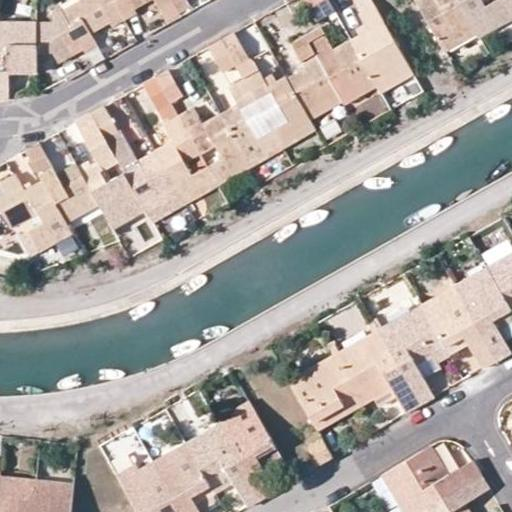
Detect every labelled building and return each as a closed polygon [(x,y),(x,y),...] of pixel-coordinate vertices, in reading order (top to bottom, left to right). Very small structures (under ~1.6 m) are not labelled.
[(124,19),(113,0),(78,0),(62,9),(60,5),(52,9),(52,20),(36,20),(36,51),(53,51),(58,61),(82,48),(84,52),(98,45),(90,32),(92,30),(109,21),(111,26),(124,19)] [(172,3),(170,0),(113,0),(124,19),(136,12),(134,7),(147,0),(154,0),(160,9),(172,3)] [(190,6),(186,0),(170,0),(172,3),(178,13),(190,6)] [(334,9),(329,0),(306,0),(317,19),(334,9)] [(353,0),(359,10),(373,3),(371,0),(353,0)] [(416,0),(445,51),(477,34),(476,31),(458,0),(416,0)] [(458,0),(476,31),(508,12),(501,0),(494,0),(486,5),(482,0),(458,0)] [(511,0),(501,0),(508,12),(511,9),(511,0)] [(413,74),(393,37),(373,3),(359,10),(357,11),(364,23),(355,28),(358,33),(350,37),(377,84),(377,85),(381,91),(413,74)] [(511,18),(511,17),(508,12),(476,31),(477,34),(479,38),(511,18)] [(0,19),(0,50),(7,51),(7,71),(36,72),(36,51),(36,20),(0,19)] [(320,25),(305,34),(338,93),(342,100),(344,104),(377,85),(377,84),(350,37),(332,47),(320,25)] [(247,56),(233,32),(221,39),(235,63),(243,78),(264,115),(279,107),(286,120),(271,128),(279,141),(282,148),(316,128),(310,118),(306,111),(287,78),(285,75),(276,80),(272,73),(263,79),(259,70),(254,62),(247,56)] [(116,42),(117,41),(118,40),(118,38),(118,37),(117,36),(116,35),(115,34),(113,34),(112,34),(111,35),(110,36),(109,38),(109,39),(110,40),(111,41),(112,42),(113,43),(115,43),(116,42)] [(338,93),(305,34),(290,42),(300,60),(301,60),(305,67),(287,78),(306,111),(338,93)] [(221,39),(208,46),(222,70),(235,63),(221,39)] [(171,101),(182,94),(168,69),(156,76),(171,101)] [(7,71),(0,70),(0,99),(8,99),(7,71)] [(11,95),(25,96),(26,74),(12,73),(11,95)] [(271,128),(257,136),(249,123),(264,115),(243,78),(229,86),(239,103),(221,113),(247,159),(279,141),(271,128)] [(377,85),(344,104),(347,110),(381,91),(377,85)] [(306,111),(310,118),(342,100),(338,93),(306,111)] [(104,105),(91,113),(105,139),(113,152),(117,160),(124,172),(144,207),(148,214),(181,196),(155,150),(138,160),(121,130),(119,131),(104,105)] [(179,115),(200,152),(214,144),(221,156),(207,164),(214,177),(247,159),(221,113),(203,123),(194,106),(179,115)] [(279,107),(264,115),(271,128),(286,120),(279,107)] [(108,181),(101,170),(117,160),(113,152),(105,139),(91,113),(75,122),(97,161),(91,165),(80,171),(94,196),(98,204),(111,226),(144,207),(124,172),(108,181)] [(179,115),(163,124),(173,141),(155,150),(181,196),(214,177),(207,164),(191,173),(184,161),(200,152),(179,115)] [(271,128),(264,115),(249,123),(257,136),(271,128)] [(247,159),(251,166),(282,148),(279,141),(247,159)] [(25,150),(34,166),(62,215),(94,196),(80,171),(77,166),(75,162),(57,172),(40,142),(25,150)] [(214,177),(218,184),(251,166),(247,159),(214,177)] [(77,166),(80,171),(91,165),(88,160),(77,166)] [(0,195),(0,209),(11,228),(37,213),(42,222),(28,230),(36,244),(68,225),(66,222),(62,215),(34,166),(18,176),(15,173),(0,181),(1,184),(2,183),(7,192),(0,195)] [(181,196),(185,203),(218,184),(214,177),(181,196)] [(98,204),(94,196),(62,215),(66,222),(98,204)] [(185,203),(181,196),(148,215),(152,222),(185,203)] [(111,226),(115,234),(148,215),(148,214),(144,207),(111,226)] [(18,235),(30,257),(72,233),(68,225),(36,244),(28,230),(18,235)] [(0,246),(0,276),(9,249),(0,246)] [(511,262),(491,274),(511,309),(511,308),(511,253),(507,256),(511,262)] [(487,267),(491,274),(511,262),(507,256),(487,267)] [(470,277),(473,284),(491,274),(487,267),(470,277)] [(455,285),(469,310),(497,360),(511,352),(497,327),(493,319),(511,309),(491,274),(473,284),(470,277),(455,285)] [(497,360),(469,310),(455,285),(440,294),(444,302),(426,312),(445,345),(464,335),(468,344),(482,368),(497,360)] [(444,302),(440,294),(422,304),(426,312),(444,302)] [(404,314),(409,321),(426,312),(422,304),(404,314)] [(511,318),(511,311),(511,309),(493,319),(497,327),(511,318)] [(445,345),(426,312),(409,321),(404,314),(377,329),(420,405),(434,397),(416,365),(432,356),(436,362),(450,354),(445,345)] [(363,337),(368,346),(338,362),(362,404),(375,397),(371,389),(387,380),(396,395),(406,413),(420,405),(377,329),(363,337)] [(445,345),(450,354),(468,344),(464,335),(445,345)] [(333,353),(338,362),(368,346),(363,337),(333,353)] [(318,362),(323,370),(294,387),(317,429),(332,421),(328,414),(343,406),(347,412),(362,404),(338,362),(333,353),(318,362)] [(289,378),(294,387),(323,370),(318,362),(289,378)] [(375,397),(379,405),(396,395),(387,380),(371,389),(375,397)] [(256,413),(251,406),(234,415),(238,423),(256,413)] [(328,414),(332,421),(347,412),(343,406),(328,414)] [(275,490),(262,466),(258,457),(275,448),(256,413),(238,423),(234,415),(219,424),(262,498),(275,490)] [(247,506),(262,498),(219,424),(204,432),(208,440),(190,450),(209,484),(227,473),(232,482),(247,506)] [(208,440),(204,432),(185,442),(190,450),(208,440)] [(319,466),(335,457),(324,437),(308,446),(319,466)] [(214,492),(209,484),(190,450),(185,442),(153,462),(181,511),(201,511),(197,502),(214,492)] [(430,447),(390,470),(407,499),(398,503),(404,511),(417,511),(482,474),(474,460),(447,475),(440,479),(431,464),(438,459),(430,447)] [(280,456),(275,448),(258,457),(262,466),(280,456)] [(438,459),(431,464),(440,479),(447,475),(438,459)] [(140,470),(143,477),(124,488),(137,511),(162,511),(181,511),(153,462),(140,470)] [(143,477),(140,470),(120,481),(124,488),(143,477)] [(390,470),(382,475),(398,503),(407,499),(390,470)] [(209,484),(214,492),(232,482),(227,473),(209,484)] [(459,511),(457,507),(465,503),(490,488),(482,474),(417,511),(459,511)] [(32,511),(36,479),(0,475),(0,511),(32,511)] [(70,511),(73,492),(51,490),(52,481),(36,479),(32,511),(70,511)] [(52,481),(51,490),(73,492),(73,482),(52,481)] [(200,503),(204,511),(219,511),(212,496),(200,503)] [(459,511),(470,511),(465,503),(457,507),(459,511)]
